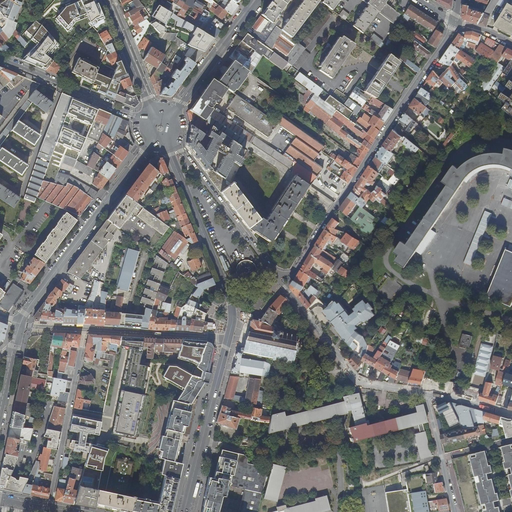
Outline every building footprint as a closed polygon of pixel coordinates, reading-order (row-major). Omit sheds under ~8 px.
[(21,3),(15,0),(14,0),(6,20),(4,27),(1,29),(0,27),(0,42),(3,45),(3,44),(7,40),(8,39),(10,37),(13,34),(16,31),(15,30),(18,23),(14,22),(21,3)] [(10,10),(14,1),(13,0),(9,0),(6,8),(10,10)] [(94,25),(90,20),(89,20),(90,20),(86,15),(90,11),(92,9),(97,4),(98,4),(96,0),(54,0),(44,12),(48,16),(46,18),(45,18),(46,18),(61,36),(66,40),(66,41),(79,29),(80,29),(85,33),(93,26),(94,25)] [(132,10),(123,15),(125,19),(128,18),(130,17),(131,16),(140,11),(145,8),(144,6),(143,5),(139,0),(133,0),(133,1),(137,7),(132,10)] [(142,0),(139,0),(143,5),(144,6),(145,8),(150,14),(151,16),(153,14),(142,0)] [(209,9),(210,10),(212,2),(213,0),(212,0),(162,0),(159,5),(191,24),(207,34),(214,38),(224,25),(215,17),(210,14),(207,12),(204,10),(208,5),(199,0),(205,0),(210,3),(209,9)] [(224,17),(228,12),(224,9),(213,0),(212,2),(210,10),(211,11),(218,16),(226,23),(228,20),(224,17)] [(231,0),(230,0),(224,9),(228,12),(232,15),(239,6),(236,4),(231,0)] [(291,37),(318,0),(272,0),(261,15),(269,20),(291,37)] [(332,10),(339,0),(323,0),(322,2),(328,7),(332,10)] [(400,14),(396,11),(386,3),(387,0),(362,0),(369,5),(379,13),(393,24),(400,14)] [(436,0),(436,1),(447,9),(451,7),(451,0),(436,0)] [(499,0),(491,0),(486,10),(484,14),(478,25),(486,27),(487,27),(491,17),(497,4),(498,4),(499,0)] [(129,4),(132,10),(137,7),(133,1),(129,4)] [(511,5),(508,3),(496,24),(503,28),(504,27),(511,31),(511,30),(511,5)] [(189,28),(191,24),(159,5),(153,14),(151,16),(146,19),(150,23),(160,33),(161,31),(166,33),(177,34),(176,37),(177,37),(181,40),(184,37),(184,36),(183,35),(183,36),(178,33),(183,25),(189,28)] [(362,34),(379,13),(369,5),(353,26),(362,34)] [(469,6),(464,5),(462,17),(465,20),(471,22),(478,25),(484,14),(482,13),(478,12),(478,10),(469,7),(469,6)] [(409,6),(403,15),(409,19),(410,17),(432,32),(438,23),(416,8),(415,10),(409,6)] [(144,18),(150,14),(145,8),(140,11),(144,18)] [(96,15),(95,13),(92,9),(90,11),(86,15),(90,20),(89,20),(90,20),(96,15)] [(104,18),(100,9),(95,13),(96,15),(90,20),(94,25),(104,18)] [(332,14),(327,10),(301,44),(306,48),(332,14)] [(343,10),(339,15),(345,20),(349,15),(343,10)] [(131,23),(133,27),(134,27),(146,19),(151,16),(150,14),(144,18),(140,11),(131,16),(130,17),(133,22),(131,23)] [(266,21),(260,16),(252,27),(255,29),(250,36),(263,44),(288,63),(292,66),(306,49),(299,44),(291,37),(269,20),(268,22),(266,21)] [(97,31),(98,33),(99,35),(106,31),(109,29),(104,18),(94,25),(93,26),(97,31)] [(134,27),(138,34),(142,31),(140,28),(146,24),(148,26),(150,23),(146,19),(134,27)] [(140,28),(142,31),(144,34),(148,26),(146,24),(140,28)] [(184,36),(184,37),(188,38),(200,44),(207,34),(191,24),(189,28),(183,25),(178,33),(183,36),(183,35),(184,36)] [(436,30),(432,35),(436,37),(434,40),(438,42),(442,37),(442,36),(441,35),(441,34),(436,30)] [(13,34),(24,47),(27,43),(21,37),(16,31),(13,34)] [(110,39),(106,31),(99,35),(104,43),(105,46),(107,45),(111,43),(114,42),(112,38),(110,39)] [(144,34),(142,31),(138,34),(133,38),(137,47),(144,34)] [(170,39),(173,42),(174,41),(177,37),(176,37),(177,34),(166,33),(161,31),(160,33),(158,36),(161,38),(162,37),(165,39),(166,38),(169,40),(170,39)] [(413,36),(423,44),(426,40),(416,32),(414,34),(413,36)] [(477,45),(481,35),(473,32),(466,33),(460,33),(460,34),(465,38),(464,40),(465,41),(471,43),(476,45),(477,45)] [(28,42),(30,40),(23,34),(21,37),(27,43),(28,42)] [(207,34),(200,44),(206,49),(214,38),(207,34)] [(229,57),(235,61),(249,72),(251,73),(262,55),(282,70),(288,63),(263,44),(250,36),(247,34),(229,57)] [(374,34),(370,39),(379,46),(383,41),(374,34)] [(467,46),(476,49),(476,45),(471,43),(465,41),(464,40),(465,38),(460,34),(455,40),(452,44),(459,49),(463,43),(467,46)] [(355,44),(342,35),(341,38),(339,36),(319,66),(321,68),(319,70),(332,78),(355,44)] [(432,35),(428,42),(427,43),(434,48),(437,45),(438,42),(434,40),(436,37),(432,35)] [(423,44),(413,36),(411,38),(421,46),(423,44)] [(152,43),(145,37),(139,45),(146,51),(152,43)] [(188,38),(184,37),(181,40),(183,41),(190,46),(204,52),(206,49),(200,44),(188,38)] [(411,48),(427,59),(431,53),(421,46),(411,38),(409,41),(413,44),(411,48)] [(169,63),(180,46),(180,45),(175,41),(163,60),(169,63)] [(185,49),(187,51),(190,46),(183,41),(180,45),(180,46),(185,49)] [(115,51),(111,43),(107,45),(105,46),(108,49),(110,53),(115,51)] [(8,48),(3,44),(3,45),(0,47),(0,50),(5,53),(8,48)] [(454,55),(455,56),(460,50),(459,49),(452,44),(446,53),(440,62),(447,65),(451,66),(452,65),(453,61),(451,59),(454,55)] [(494,55),(490,61),(497,65),(497,64),(503,56),(508,49),(501,45),(494,55)] [(187,51),(184,56),(186,57),(195,64),(204,52),(190,46),(187,51)] [(479,46),(476,51),(476,52),(481,55),(485,58),(490,61),(494,55),(479,46)] [(165,56),(151,47),(147,54),(144,60),(157,68),(160,63),(161,61),(165,56)] [(116,63),(119,61),(115,51),(110,53),(108,49),(105,54),(109,59),(111,64),(116,63)] [(503,56),(511,61),(511,60),(511,50),(508,49),(503,56)] [(311,54),(305,50),(293,65),(299,69),(311,54)] [(461,72),(463,75),(471,68),(476,61),(460,50),(455,56),(456,57),(453,61),(457,64),(460,60),(468,66),(461,72)] [(171,63),(176,66),(181,57),(177,54),(171,63)] [(392,73),(399,63),(388,54),(364,91),(363,91),(375,98),(392,73)] [(400,55),(398,58),(414,71),(418,72),(419,71),(420,69),(407,60),(407,59),(403,56),(402,57),(400,55)] [(178,68),(177,68),(172,75),(171,77),(173,79),(171,81),(170,80),(169,82),(170,82),(167,86),(166,85),(159,95),(162,95),(165,96),(168,97),(170,96),(172,95),(177,88),(189,71),(195,64),(186,57),(183,61),(185,62),(184,63),(185,64),(180,71),(178,71),(177,70),(178,68)] [(71,72),(92,83),(95,76),(96,72),(98,68),(79,58),(71,72)] [(511,60),(511,61),(506,69),(503,73),(507,75),(511,68),(511,60)] [(60,66),(53,61),(46,70),(55,74),(58,70),(59,71),(61,69),(59,68),(60,66)] [(233,93),(249,72),(235,61),(230,69),(229,68),(224,74),(225,75),(219,83),(227,88),(233,93)] [(95,76),(109,83),(113,76),(113,75),(115,70),(103,64),(100,63),(98,68),(96,72),(95,76)] [(163,71),(164,70),(166,67),(160,63),(157,68),(150,79),(153,85),(158,83),(158,82),(160,81),(158,75),(160,73),(161,74),(163,71)] [(177,67),(176,66),(171,63),(168,68),(166,71),(164,70),(163,71),(164,71),(160,81),(158,82),(158,83),(153,85),(157,95),(159,95),(166,85),(166,84),(171,77),(172,75),(177,68),(177,67)] [(506,69),(497,64),(497,65),(479,89),(487,96),(489,93),(503,73),(506,69)] [(460,78),(452,65),(451,66),(449,69),(453,76),(456,80),(457,82),(460,79),(460,78)] [(5,77),(9,82),(18,74),(3,68),(0,70),(0,90),(3,87),(0,83),(0,73),(4,77),(5,77)] [(294,68),(289,75),(309,90),(355,124),(358,121),(364,127),(369,130),(367,133),(374,138),(376,135),(378,131),(361,118),(356,114),(343,105),(294,68)] [(455,84),(463,91),(467,85),(460,79),(457,82),(456,80),(454,82),(450,79),(453,76),(449,69),(448,69),(445,73),(444,73),(440,78),(440,79),(436,82),(441,86),(443,83),(446,86),(450,89),(452,87),(455,84)] [(64,70),(60,76),(67,79),(69,76),(64,70)] [(432,89),(436,92),(441,86),(436,82),(440,79),(440,78),(434,70),(427,81),(434,87),(432,89)] [(0,83),(3,87),(9,82),(5,77),(4,77),(0,73),(0,83)] [(14,86),(24,77),(18,74),(9,82),(14,86)] [(116,77),(113,76),(109,83),(109,85),(104,95),(113,99),(116,93),(116,92),(118,88),(112,86),(111,86),(112,85),(113,85),(116,77)] [(124,88),(125,88),(126,88),(132,85),(128,77),(121,81),(123,87),(124,88)] [(220,98),(227,88),(219,83),(213,79),(200,96),(198,99),(189,110),(203,120),(211,108),(215,103),(218,105),(222,99),(220,98)] [(511,81),(510,81),(506,87),(511,90),(511,93),(510,98),(502,93),(499,98),(506,103),(501,108),(511,117),(511,81)] [(303,93),(304,92),(306,90),(306,89),(296,82),(293,86),(303,93)] [(463,91),(455,84),(452,87),(460,94),(463,91)] [(363,91),(364,91),(356,86),(348,99),(361,108),(373,115),(384,123),(389,115),(393,110),(375,98),(363,91)] [(46,95),(37,88),(29,98),(33,102),(46,112),(51,107),(55,101),(46,95)] [(429,95),(430,94),(428,93),(422,88),(418,94),(415,98),(422,104),(425,100),(429,102),(431,103),(432,101),(431,100),(432,99),(429,95)] [(361,144),(369,149),(372,144),(375,139),(374,138),(367,133),(363,130),(361,132),(353,126),(355,124),(309,90),(308,91),(305,94),(304,96),(304,105),(305,106),(310,110),(310,111),(314,114),(326,123),(325,124),(339,135),(344,139),(348,134),(361,144)] [(133,97),(124,93),(124,94),(119,92),(119,94),(116,93),(113,99),(135,108),(137,106),(139,103),(136,95),(133,97)] [(67,95),(62,93),(37,157),(49,162),(73,98),(67,95)] [(497,100),(489,93),(487,96),(495,103),(497,100)] [(275,126),(277,123),(275,122),(236,95),(226,108),(267,137),(275,126)] [(29,98),(7,125),(12,129),(19,119),(21,117),(33,102),(29,98)] [(72,125),(81,101),(73,98),(49,162),(43,180),(54,183),(57,176),(58,173),(62,162),(65,156),(77,127),(72,125)] [(424,118),(430,110),(422,104),(415,98),(409,107),(424,118)] [(356,114),(361,108),(348,99),(343,105),(356,114)] [(99,109),(86,103),(77,127),(65,156),(77,160),(81,151),(87,137),(93,123),(99,109)] [(305,106),(304,109),(313,115),(314,114),(310,111),(310,110),(305,106)] [(211,126),(246,150),(252,142),(255,137),(211,108),(203,120),(207,122),(211,126)] [(361,108),(356,114),(361,118),(362,117),(364,114),(371,119),(373,115),(361,108)] [(111,114),(99,109),(93,123),(87,137),(98,142),(100,137),(102,133),(105,128),(111,114)] [(198,119),(195,127),(203,133),(207,136),(211,126),(207,122),(203,120),(189,110),(188,112),(189,115),(190,117),(190,120),(191,120),(194,117),(196,118),(198,119)] [(442,112),(436,119),(441,124),(448,115),(445,112),(444,113),(442,112)] [(415,128),(418,124),(405,113),(400,121),(404,125),(403,127),(405,128),(410,132),(413,127),(415,128)] [(105,128),(102,133),(113,137),(122,119),(113,115),(111,114),(105,128)] [(310,186),(315,179),(319,173),(323,167),(314,160),(325,145),(318,140),(316,139),(281,114),(275,122),(277,123),(296,137),(283,156),(293,163),(292,169),(292,172),(292,173),(295,176),(308,184),(310,186)] [(362,117),(361,118),(378,131),(381,127),(384,123),(373,115),(371,119),(364,114),(362,117)] [(425,128),(430,122),(426,118),(421,124),(425,128)] [(34,145),(41,134),(29,126),(19,119),(12,129),(34,145)] [(128,125),(129,126),(129,125),(129,124),(130,122),(123,119),(112,140),(113,140),(120,146),(129,152),(133,146),(122,139),(128,125)] [(358,121),(355,124),(363,130),(367,133),(369,130),(364,127),(358,121)] [(246,150),(211,126),(207,136),(203,133),(195,127),(193,126),(191,124),(191,125),(191,127),(191,130),(190,133),(189,136),(188,139),(186,142),(186,146),(190,152),(205,172),(211,169),(226,180),(231,183),(232,181),(241,164),(247,151),(246,150)] [(355,124),(353,126),(361,132),(363,130),(355,124)] [(7,125),(0,135),(0,149),(2,147),(0,146),(12,129),(7,125)] [(407,133),(397,126),(394,130),(399,135),(404,138),(407,133)] [(405,145),(412,150),(416,152),(418,148),(408,139),(405,137),(404,138),(399,135),(394,130),(389,138),(383,146),(392,152),(401,139),(404,141),(403,143),(405,145)] [(102,133),(100,137),(106,141),(109,137),(102,133)] [(328,137),(336,143),(339,139),(338,137),(331,133),(328,137)] [(452,133),(442,145),(445,147),(454,135),(452,133)] [(356,152),(364,158),(366,154),(369,149),(361,144),(348,134),(344,139),(347,141),(358,149),(356,152)] [(339,135),(338,137),(339,139),(341,140),(340,141),(345,144),(347,141),(344,139),(339,135)] [(105,149),(109,144),(106,141),(100,137),(98,142),(98,143),(103,147),(105,149)] [(255,137),(252,142),(292,169),(293,163),(283,156),(255,137)] [(344,145),(345,144),(340,141),(341,140),(339,139),(336,143),(351,154),(352,151),(344,145)] [(358,149),(347,141),(345,144),(344,145),(352,151),(353,151),(355,153),(356,152),(358,149)] [(109,152),(113,155),(122,161),(126,155),(127,154),(129,152),(120,146),(118,148),(114,145),(109,152)] [(388,164),(394,154),(392,152),(383,146),(379,151),(376,157),(385,164),(390,168),(391,166),(388,164)] [(0,159),(22,174),(28,165),(20,160),(10,153),(2,147),(0,149),(0,159)] [(472,159),(471,159),(469,161),(467,162),(465,163),(464,165),(461,167),(459,169),(454,166),(451,170),(443,182),(448,185),(407,245),(402,241),(395,252),(400,256),(396,261),(405,268),(464,182),(466,179),(467,178),(468,176),(469,175),(471,173),(474,171),(475,170),(476,170),(477,169),(478,168),(479,168),(485,169),(486,166),(491,168),(492,165),(498,168),(499,165),(504,169),(506,166),(510,171),(511,168),(511,252),(507,250),(506,250),(486,297),(510,306),(511,307),(511,150),(505,148),(505,149),(504,154),(501,153),(499,153),(496,153),(494,153),(491,153),(489,153),(486,154),(484,154),(481,155),(478,156),(475,158),(472,159)] [(86,153),(81,151),(77,160),(81,163),(86,153)] [(351,154),(346,161),(357,169),(360,163),(364,158),(356,152),(355,153),(353,151),(352,151),(351,154)] [(95,166),(99,156),(94,152),(87,166),(91,167),(93,169),(99,172),(100,173),(108,179),(116,169),(108,162),(107,162),(106,163),(102,160),(101,162),(104,165),(103,167),(101,169),(98,168),(95,166)] [(122,161),(113,155),(110,159),(108,162),(116,169),(119,165),(122,161)] [(347,169),(345,172),(352,176),(355,171),(357,169),(346,161),(338,155),(335,160),(340,164),(344,167),(347,169)] [(90,176),(93,169),(91,167),(87,166),(81,163),(77,160),(65,156),(62,162),(75,167),(87,174),(90,176)] [(37,157),(23,199),(34,203),(36,197),(80,216),(82,214),(93,199),(77,187),(67,183),(66,186),(54,183),(43,180),(49,162),(37,157)] [(149,164),(155,169),(157,164),(160,158),(158,158),(156,158),(154,157),(149,164)] [(379,173),(385,164),(376,157),(372,162),(370,166),(379,173)] [(160,172),(159,172),(161,174),(164,177),(166,178),(168,181),(169,179),(163,174),(168,172),(162,158),(160,158),(157,164),(160,172)] [(329,167),(337,173),(339,171),(340,169),(331,163),(329,167)] [(147,187),(158,172),(155,169),(149,164),(137,179),(147,187)] [(379,173),(370,166),(366,171),(362,176),(369,180),(368,182),(370,184),(372,185),(373,185),(375,182),(374,181),(379,173)] [(234,183),(232,181),(231,183),(226,180),(211,169),(205,172),(224,195),(234,210),(248,228),(249,227),(252,229),(254,230),(262,236),(263,230),(260,229),(264,224),(268,226),(274,223),(276,223),(272,216),(270,213),(269,215),(265,221),(261,218),(260,219),(259,219),(239,191),(233,183),(234,183)] [(345,172),(344,171),(343,172),(340,178),(348,184),(352,176),(345,172)] [(93,183),(100,189),(108,179),(100,173),(94,180),(94,181),(93,183)] [(90,187),(70,176),(68,179),(57,176),(54,183),(66,186),(67,183),(77,187),(93,199),(98,192),(90,187)] [(294,178),(270,213),(272,216),(276,223),(274,223),(268,226),(264,224),(260,229),(263,230),(262,236),(270,242),(276,232),(278,233),(282,227),(280,226),(307,187),(308,184),(295,176),(294,178)] [(380,201),(382,199),(386,195),(381,191),(383,189),(377,186),(376,189),(372,193),(364,188),(366,185),(366,186),(366,185),(368,185),(369,185),(370,184),(368,182),(369,180),(362,176),(358,184),(355,188),(363,196),(362,197),(361,197),(367,203),(370,199),(374,202),(376,200),(380,204),(381,202),(380,201)] [(380,180),(392,189),(392,188),(391,183),(389,181),(383,176),(380,180)] [(162,182),(166,178),(164,177),(158,184),(157,185),(153,191),(150,196),(165,189),(162,182)] [(172,179),(168,181),(166,178),(162,182),(165,189),(174,186),(172,179)] [(136,202),(147,187),(137,179),(126,194),(136,202)] [(392,189),(380,180),(376,186),(377,186),(383,189),(381,191),(386,195),(386,194),(391,190),(392,189)] [(0,184),(0,198),(13,207),(20,198),(7,190),(0,184)] [(174,186),(165,189),(168,196),(177,192),(174,186)] [(361,196),(362,197),(363,196),(355,188),(352,192),(348,197),(356,204),(356,203),(362,208),(367,203),(361,197),(360,199),(358,197),(359,195),(360,196),(361,196)] [(145,198),(140,205),(142,207),(150,196),(153,191),(150,189),(145,196),(147,198),(146,199),(145,198)] [(168,196),(160,199),(162,203),(163,205),(167,203),(179,198),(177,192),(168,196)] [(169,228),(169,227),(168,226),(163,222),(154,215),(149,211),(142,207),(140,205),(135,202),(126,195),(107,219),(118,228),(119,229),(133,210),(138,214),(137,216),(163,235),(169,228)] [(342,205),(339,209),(340,210),(357,225),(357,226),(371,238),(373,235),(371,233),(372,232),(367,228),(368,227),(371,229),(375,225),(372,223),(376,218),(362,208),(356,203),(356,204),(348,197),(342,205)] [(167,203),(168,206),(172,205),(173,207),(182,203),(179,198),(167,203)] [(173,207),(174,210),(175,212),(170,214),(168,215),(166,210),(162,212),(154,215),(163,222),(169,220),(177,216),(185,213),(182,203),(173,207)] [(162,212),(159,207),(149,211),(154,215),(162,212)] [(34,254),(45,262),(77,220),(66,212),(64,215),(64,214),(57,223),(58,223),(54,229),(53,228),(46,237),(47,238),(43,243),(42,243),(36,251),(36,252),(34,254)] [(177,216),(179,222),(188,218),(185,213),(177,216)] [(179,222),(181,227),(190,223),(188,218),(179,222)] [(336,234),(338,230),(334,229),(338,223),(334,219),(332,218),(328,224),(325,229),(335,236),(336,234)] [(118,228),(107,219),(82,252),(80,258),(78,257),(67,272),(73,274),(80,279),(118,228)] [(181,227),(185,237),(189,235),(194,233),(190,223),(181,227)] [(382,232),(386,228),(380,223),(376,227),(382,232)] [(155,245),(159,248),(173,229),(169,227),(169,228),(163,235),(155,245)] [(323,250),(325,247),(328,243),(332,245),(337,238),(336,237),(335,236),(325,229),(322,235),(315,245),(316,246),(323,250)] [(174,259),(188,241),(186,239),(184,237),(175,231),(161,249),(164,252),(162,255),(169,260),(172,257),(174,259)] [(190,238),(186,239),(188,241),(192,243),(197,241),(194,233),(189,235),(190,238)] [(353,238),(347,234),(346,235),(341,241),(342,241),(337,248),(342,252),(346,247),(344,246),(345,244),(347,246),(347,245),(353,238)] [(337,248),(342,241),(341,241),(337,238),(332,245),(337,248)] [(353,249),(358,242),(353,238),(347,245),(353,249)] [(128,301),(144,247),(137,242),(134,250),(128,248),(116,289),(117,289),(117,296),(123,297),(118,325),(123,325),(123,326),(125,326),(126,327),(138,328),(148,329),(152,310),(146,308),(145,310),(144,315),(126,313),(127,307),(128,301)] [(326,247),(324,251),(338,260),(344,253),(342,252),(337,248),(332,245),(328,243),(325,247),(326,247)] [(353,249),(347,245),(347,246),(346,247),(342,252),(344,253),(349,257),(354,250),(353,249)] [(332,268),(336,271),(343,263),(338,260),(324,251),(323,250),(316,246),(314,249),(310,254),(332,268)] [(344,253),(338,260),(343,263),(345,265),(351,258),(349,257),(344,253)] [(332,268),(310,254),(308,257),(305,263),(312,267),(314,264),(317,263),(324,269),(322,272),(327,275),(332,268)] [(157,269),(165,272),(168,263),(156,255),(154,262),(159,264),(157,269)] [(33,257),(24,270),(22,272),(24,272),(34,277),(39,270),(45,262),(33,257)] [(201,267),(197,257),(187,262),(188,264),(189,263),(192,271),(201,267)] [(240,262),(238,265),(236,268),(236,271),(237,274),(238,277),(241,280),(244,281),(248,281),(251,280),(254,278),(256,275),(257,272),(257,268),(255,265),(253,263),(250,261),(247,260),(243,261),(240,262)] [(170,264),(176,269),(179,266),(172,261),(170,264)] [(310,270),(312,267),(305,263),(303,266),(300,270),(310,276),(315,280),(318,276),(310,270)] [(342,267),(338,273),(348,280),(352,274),(342,267)] [(157,269),(152,268),(150,273),(155,275),(153,281),(161,284),(165,272),(157,269)] [(15,277),(20,279),(23,274),(16,270),(14,274),(16,275),(15,277)] [(304,287),(310,276),(300,270),(297,276),(294,281),(304,287)] [(178,305),(180,301),(178,300),(179,297),(177,295),(176,295),(185,277),(183,275),(178,271),(170,288),(169,292),(167,295),(166,298),(163,302),(170,304),(168,312),(168,313),(167,320),(170,320),(170,319),(172,319),(172,318),(174,318),(177,307),(178,305)] [(23,274),(20,279),(29,284),(31,280),(34,277),(24,272),(23,274)] [(188,272),(183,275),(185,277),(195,286),(197,284),(188,272)] [(197,278),(199,283),(212,278),(210,273),(197,278)] [(206,288),(215,285),(212,278),(199,283),(197,284),(202,290),(206,288)] [(69,284),(65,281),(62,279),(56,287),(63,292),(63,291),(71,292),(74,285),(69,283),(69,284)] [(152,290),(158,292),(160,286),(160,285),(161,284),(153,281),(148,279),(146,285),(151,286),(150,289),(152,290)] [(105,308),(106,299),(109,287),(103,286),(103,287),(101,292),(99,310),(93,309),(94,305),(92,305),(91,309),(90,309),(91,301),(94,302),(94,301),(93,301),(97,291),(99,282),(94,280),(93,284),(92,290),(86,303),(86,306),(83,324),(97,324),(104,324),(105,309),(105,308)] [(304,292),(306,289),(304,287),(294,281),(292,284),(291,286),(291,288),(300,300),(308,309),(309,308),(319,300),(317,298),(309,291),(307,294),(312,299),(308,302),(301,292),(302,290),(304,292)] [(5,294),(4,293),(0,301),(0,305),(8,311),(22,290),(13,283),(5,294)] [(198,298),(203,291),(202,290),(197,284),(195,286),(198,287),(192,295),(198,298)] [(165,287),(164,288),(160,286),(159,290),(158,292),(158,293),(155,301),(155,302),(154,303),(152,310),(148,329),(153,329),(166,330),(169,330),(170,320),(167,320),(168,313),(164,312),(164,313),(162,318),(156,317),(157,312),(160,300),(163,302),(163,303),(161,308),(165,309),(166,303),(163,302),(166,298),(167,295),(169,292),(170,288),(168,287),(168,288),(165,287)] [(312,286),(308,290),(309,291),(317,298),(321,293),(312,286)] [(60,295),(62,295),(63,292),(56,287),(52,293),(45,301),(34,316),(35,320),(51,321),(62,322),(63,313),(57,310),(55,309),(55,313),(49,312),(51,305),(53,305),(55,301),(54,300),(58,295),(59,295),(60,295)] [(147,298),(155,301),(158,292),(150,289),(145,288),(143,293),(148,295),(147,298)] [(279,315),(289,301),(289,300),(288,298),(287,297),(285,298),(280,295),(274,301),(268,308),(279,315)] [(118,325),(123,297),(117,296),(115,309),(114,312),(110,312),(110,308),(105,308),(105,309),(104,324),(112,324),(118,325)] [(146,308),(152,310),(154,303),(155,302),(155,301),(147,298),(142,297),(140,302),(145,304),(144,307),(146,308)] [(201,305),(189,300),(186,304),(185,304),(195,308),(206,313),(211,305),(203,301),(201,305)] [(309,308),(311,310),(314,308),(315,307),(316,307),(317,306),(318,306),(319,306),(320,306),(321,307),(322,307),(325,310),(324,311),(344,337),(345,337),(346,337),(349,340),(357,332),(356,330),(358,328),(356,326),(363,321),(364,323),(367,320),(368,321),(375,315),(372,311),(374,309),(370,304),(368,306),(364,301),(357,307),(357,308),(354,310),(356,313),(351,317),(340,304),(338,305),(336,302),(335,303),(334,301),(328,307),(319,300),(309,308)] [(178,305),(177,307),(181,308),(178,319),(177,320),(175,330),(178,330),(188,331),(190,322),(192,319),(195,308),(185,304),(186,304),(180,301),(178,305)] [(83,324),(86,306),(79,305),(78,308),(78,310),(77,324),(83,324)] [(311,310),(337,342),(344,337),(324,311),(325,310),(322,307),(321,307),(320,306),(319,306),(318,306),(317,306),(316,307),(315,307),(314,308),(311,310)] [(64,309),(58,308),(57,310),(63,313),(62,322),(62,323),(74,323),(74,315),(75,310),(65,307),(64,309)] [(170,319),(170,320),(169,330),(175,330),(177,320),(178,319),(181,308),(177,307),(174,318),(172,318),(172,319),(170,319)] [(206,313),(195,308),(192,319),(202,321),(203,321),(204,316),(206,313)] [(278,315),(279,315),(268,308),(265,313),(261,319),(261,320),(267,323),(270,326),(270,325),(277,314),(278,315)] [(291,361),(292,358),(294,359),(300,353),(301,349),(299,349),(301,343),(299,342),(300,339),(297,339),(297,338),(298,338),(298,337),(297,337),(297,336),(296,336),(296,337),(292,336),(292,335),(291,335),(291,336),(288,335),(288,334),(287,334),(287,335),(283,334),(283,333),(282,332),(266,324),(267,323),(261,320),(261,319),(258,318),(258,320),(252,319),(250,320),(250,321),(248,331),(247,331),(247,332),(248,332),(246,339),(245,339),(245,340),(246,340),(244,348),(243,348),(243,349),(243,350),(244,350),(244,349),(260,353),(260,354),(261,354),(261,353),(269,355),(269,353),(277,355),(277,358),(291,361)] [(190,322),(188,331),(190,331),(202,332),(203,329),(204,329),(206,329),(207,322),(203,321),(202,321),(192,319),(190,322)] [(405,323),(400,332),(405,335),(410,325),(405,323)] [(363,347),(360,356),(363,358),(366,353),(368,346),(368,345),(364,337),(357,332),(349,340),(347,342),(348,344),(353,350),(356,346),(354,343),(353,343),(353,342),(355,339),(360,342),(363,347)] [(49,355),(51,346),(53,333),(29,335),(24,357),(36,359),(39,360),(38,366),(39,367),(44,368),(48,369),(49,355)] [(58,347),(62,348),(63,348),(65,334),(65,333),(59,333),(53,333),(51,346),(49,355),(48,369),(47,371),(48,375),(48,376),(52,377),(53,371),(51,371),(54,353),(54,352),(54,347),(58,347)] [(66,350),(69,350),(70,346),(72,334),(70,334),(65,334),(63,348),(67,348),(66,350)] [(70,346),(78,347),(81,334),(72,334),(70,346)] [(97,350),(96,358),(99,359),(101,351),(101,350),(101,335),(99,335),(93,335),(93,334),(89,334),(87,343),(93,344),(93,342),(97,343),(97,350)] [(460,344),(466,346),(469,347),(472,336),(463,334),(460,344)] [(106,358),(107,354),(108,353),(106,352),(107,351),(105,350),(107,342),(109,342),(109,348),(116,351),(117,345),(119,345),(118,346),(120,346),(120,345),(121,336),(111,336),(101,335),(101,350),(101,351),(99,359),(109,360),(108,366),(112,367),(114,360),(106,358)] [(374,367),(387,346),(393,337),(391,336),(390,337),(388,335),(379,351),(376,356),(374,354),(372,357),(370,356),(375,348),(369,344),(368,345),(368,346),(366,353),(363,358),(362,360),(364,361),(365,362),(374,367)] [(497,344),(511,348),(511,339),(500,335),(497,344)] [(127,336),(121,336),(120,345),(120,346),(119,349),(127,350),(111,433),(137,438),(149,366),(140,365),(143,346),(144,337),(127,336)] [(415,343),(422,345),(422,344),(424,338),(417,336),(415,343)] [(147,354),(153,355),(154,349),(156,338),(144,337),(143,346),(148,347),(147,354)] [(177,349),(180,350),(183,339),(179,339),(177,339),(156,338),(154,349),(157,350),(157,351),(168,352),(172,352),(174,347),(177,348),(177,349)] [(193,357),(199,362),(201,355),(206,342),(201,341),(183,339),(180,350),(179,354),(193,357)] [(196,367),(202,371),(205,372),(211,348),(210,344),(206,342),(201,355),(199,362),(196,367)] [(98,364),(99,359),(96,358),(94,357),(93,357),(95,349),(92,348),(93,344),(87,343),(83,360),(91,361),(92,361),(93,359),(95,359),(94,363),(98,364)] [(396,352),(387,346),(374,367),(376,368),(383,372),(386,365),(389,367),(391,362),(394,356),(396,352)] [(53,371),(52,377),(57,378),(59,363),(62,350),(62,348),(58,347),(54,347),(54,352),(54,353),(51,371),(53,371)] [(65,356),(66,351),(62,350),(59,363),(57,378),(61,378),(62,378),(63,372),(65,373),(66,369),(66,365),(68,357),(65,356)] [(73,367),(76,351),(69,350),(68,357),(66,365),(66,369),(65,373),(64,379),(72,380),(74,371),(74,367),(73,367)] [(242,353),(237,352),(235,357),(236,358),(234,366),(233,366),(231,372),(238,373),(238,372),(268,377),(270,364),(264,361),(264,362),(241,358),(242,353)] [(358,367),(361,370),(362,371),(365,362),(364,361),(363,362),(355,356),(349,362),(356,370),(358,367)] [(28,364),(25,375),(46,380),(48,376),(48,375),(38,373),(39,371),(34,369),(36,359),(24,357),(23,363),(28,364)] [(499,385),(503,386),(503,384),(510,365),(511,362),(503,359),(503,361),(493,359),(493,362),(491,368),(499,370),(496,384),(499,385)] [(386,365),(383,372),(385,373),(389,375),(391,376),(397,380),(399,372),(400,369),(402,364),(396,362),(395,364),(391,362),(389,367),(386,365)] [(511,371),(511,370),(511,365),(510,365),(503,384),(511,386),(511,374),(510,374),(511,371)] [(44,368),(39,367),(39,371),(38,373),(48,375),(47,371),(48,369),(44,368)] [(191,375),(192,373),(175,368),(171,369),(167,377),(186,384),(191,375)] [(385,375),(385,373),(383,372),(376,368),(375,369),(382,373),(378,381),(381,381),(385,375)] [(406,382),(409,371),(400,369),(399,372),(397,380),(395,383),(397,384),(398,380),(404,381),(406,382)] [(417,384),(421,385),(424,378),(425,373),(413,371),(412,372),(409,383),(415,384),(415,385),(416,386),(417,384)] [(29,388),(44,391),(46,380),(25,375),(21,374),(18,388),(15,400),(32,404),(40,406),(41,401),(27,398),(27,396),(28,391),(29,388)] [(91,374),(80,377),(79,383),(86,384),(95,383),(94,379),(91,374)] [(200,377),(191,375),(186,384),(182,390),(177,399),(177,401),(190,404),(194,398),(201,386),(203,378),(200,377)] [(65,391),(69,392),(70,387),(72,380),(64,379),(62,378),(61,378),(57,378),(52,377),(48,376),(46,380),(44,391),(43,393),(51,395),(54,384),(59,385),(60,384),(63,385),(66,386),(66,388),(65,391)] [(239,377),(230,376),(224,398),(233,399),(234,395),(239,377)] [(245,397),(244,402),(256,404),(261,405),(264,391),(259,390),(261,379),(249,378),(245,397)] [(499,396),(495,394),(494,394),(493,397),(489,396),(490,393),(493,383),(487,382),(485,387),(486,387),(484,394),(481,393),(480,399),(487,402),(496,405),(497,401),(499,396)] [(499,385),(495,394),(499,396),(503,386),(499,385)] [(82,399),(84,390),(78,389),(76,397),(82,399)] [(344,401),(347,413),(348,417),(347,417),(347,419),(346,419),(345,424),(346,428),(349,428),(350,432),(351,437),(350,438),(351,441),(352,441),(369,437),(370,438),(372,438),(371,436),(418,424),(421,433),(415,435),(421,458),(431,456),(425,432),(423,423),(427,422),(423,405),(408,408),(407,409),(408,413),(402,414),(403,416),(369,425),(364,406),(361,406),(358,393),(343,397),(344,401)] [(68,400),(57,397),(54,406),(65,408),(66,408),(68,400)] [(83,402),(90,403),(91,401),(82,399),(76,397),(74,407),(81,409),(83,402)] [(160,458),(164,459),(164,458),(175,461),(177,454),(179,455),(181,448),(177,447),(178,443),(179,443),(180,440),(183,440),(186,428),(187,428),(191,412),(189,411),(190,404),(177,401),(177,399),(177,401),(174,400),(171,414),(169,414),(166,429),(167,429),(165,436),(162,435),(158,450),(162,451),(160,458)] [(31,408),(32,404),(15,400),(15,404),(13,411),(16,412),(25,415),(30,416),(31,408)] [(460,422),(450,402),(438,400),(436,402),(438,406),(436,407),(440,414),(443,413),(450,427),(460,422)] [(347,413),(344,401),(285,416),(283,412),(271,415),(268,432),(347,413)] [(466,438),(482,435),(479,426),(475,411),(475,410),(472,410),(472,408),(463,405),(456,403),(450,402),(460,422),(464,430),(466,438)] [(186,428),(183,440),(187,442),(196,405),(190,404),(189,411),(191,412),(187,428),(186,428)] [(230,408),(222,405),(219,412),(239,418),(251,420),(264,422),(268,423),(269,417),(260,416),(262,409),(253,407),(251,415),(230,410),(230,408)] [(60,431),(65,408),(54,406),(47,428),(60,431)] [(485,419),(492,422),(494,415),(489,413),(475,409),(475,410),(475,411),(479,426),(482,435),(484,434),(485,438),(490,437),(486,433),(484,424),(485,419)] [(22,428),(25,415),(16,412),(13,411),(11,422),(10,426),(22,428)] [(236,429),(239,418),(219,412),(216,422),(236,429)] [(30,417),(27,428),(34,429),(36,419),(30,417)] [(97,421),(72,417),(71,423),(95,428),(97,421)] [(511,420),(511,419),(509,419),(505,418),(501,417),(500,424),(504,425),(507,438),(511,436),(511,420)] [(95,428),(71,423),(70,429),(78,431),(76,440),(68,439),(67,441),(67,444),(68,444),(67,447),(66,447),(66,448),(70,449),(71,448),(73,449),(73,450),(80,451),(83,452),(82,458),(87,460),(91,445),(91,444),(85,442),(87,432),(94,434),(95,428)] [(8,435),(8,437),(19,440),(30,441),(34,429),(27,428),(22,428),(10,426),(8,435)] [(60,431),(47,428),(44,436),(48,437),(46,447),(50,448),(57,449),(59,440),(61,431),(60,431)] [(463,439),(466,438),(464,430),(441,435),(443,444),(447,443),(463,439)] [(239,439),(238,444),(243,445),(247,446),(248,445),(248,442),(246,441),(247,438),(242,436),(240,439),(239,439)] [(18,443),(21,444),(29,446),(30,441),(19,440),(8,437),(6,445),(4,453),(17,456),(19,451),(15,450),(16,444),(17,444),(18,444),(18,443)] [(511,444),(498,448),(511,502),(511,444)] [(81,481),(78,490),(74,504),(93,508),(94,508),(95,505),(98,490),(106,453),(109,446),(91,445),(84,470),(81,481)] [(46,471),(50,448),(46,447),(44,447),(42,454),(41,454),(40,455),(39,455),(39,456),(39,459),(41,460),(40,464),(39,469),(46,471)] [(209,477),(208,481),(209,481),(207,488),(206,488),(204,498),(205,499),(203,506),(203,510),(204,510),(203,511),(257,511),(266,475),(258,474),(260,466),(247,463),(248,461),(248,460),(248,459),(247,458),(246,456),(244,455),(221,449),(221,451),(222,452),(221,461),(219,460),(216,471),(215,471),(213,478),(209,477)] [(470,455),(484,511),(501,511),(499,505),(496,506),(495,501),(498,500),(493,478),(489,479),(488,473),(491,472),(486,451),(470,455)] [(17,456),(4,453),(4,455),(4,456),(0,474),(0,488),(22,493),(28,478),(19,476),(19,480),(17,479),(17,480),(16,480),(16,478),(15,477),(13,475),(15,463),(17,456)] [(110,508),(126,511),(131,511),(133,505),(136,498),(128,496),(135,462),(129,461),(130,459),(122,457),(122,459),(117,458),(109,492),(103,491),(98,490),(95,505),(100,506),(110,508)] [(165,475),(160,493),(158,505),(157,510),(156,511),(170,511),(180,474),(181,468),(182,463),(178,462),(175,462),(175,461),(164,458),(164,459),(165,459),(161,474),(165,475)] [(39,461),(36,461),(30,473),(35,475),(39,463),(39,461)] [(276,501),(285,467),(272,464),(263,497),(276,501)] [(69,477),(75,479),(81,481),(84,470),(73,466),(69,477)] [(425,474),(427,484),(429,484),(433,483),(437,483),(435,472),(425,474)] [(32,478),(34,479),(35,476),(35,475),(30,473),(28,478),(22,493),(30,495),(33,485),(29,484),(32,478)] [(44,478),(41,477),(41,480),(39,480),(38,486),(35,485),(38,477),(35,476),(34,479),(33,485),(30,495),(48,498),(52,476),(52,475),(52,474),(45,473),(44,478)] [(69,477),(68,480),(62,501),(64,502),(74,504),(78,490),(72,489),(75,479),(69,477)] [(68,480),(60,478),(55,500),(62,501),(68,480)] [(435,491),(435,493),(444,491),(442,482),(437,483),(433,483),(434,490),(433,490),(433,491),(435,491)] [(387,511),(411,511),(408,494),(407,487),(385,492),(387,511)] [(428,511),(427,503),(427,501),(426,494),(425,491),(411,494),(413,511),(428,511)] [(273,511),(317,511),(330,509),(326,496),(315,499),(316,501),(288,508),(288,507),(286,507),(285,504),(277,507),(278,511),(273,511)] [(158,502),(136,498),(133,505),(131,511),(156,511),(157,510),(156,510),(158,502)] [(438,509),(439,510),(449,509),(446,498),(437,500),(440,508),(438,509)]
